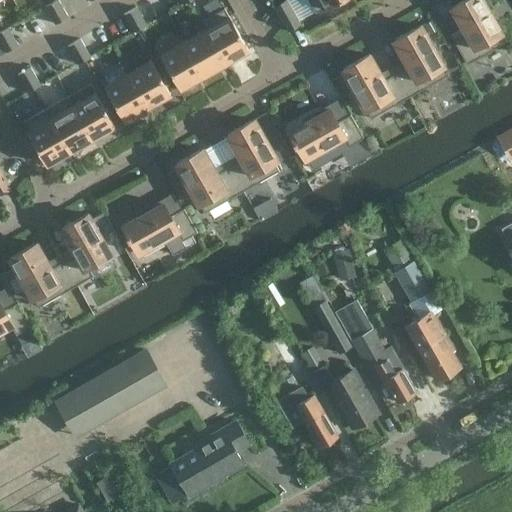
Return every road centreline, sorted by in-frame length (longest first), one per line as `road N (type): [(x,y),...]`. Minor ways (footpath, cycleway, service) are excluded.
road 1 (residential): [(281,74),(53,208)]
road 2 (unclassified): [(335,511),(511,413)]
road 3 (residential): [(403,0),(281,74)]
